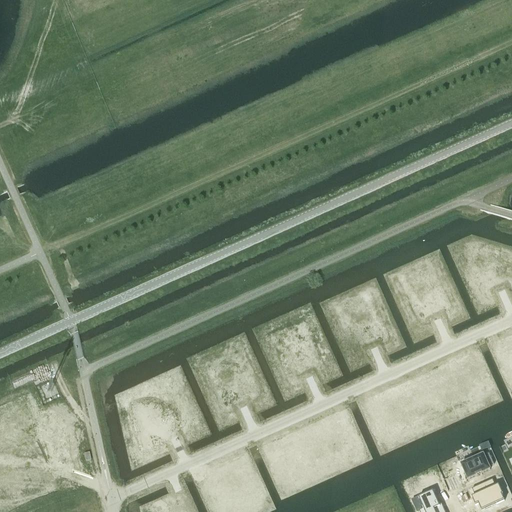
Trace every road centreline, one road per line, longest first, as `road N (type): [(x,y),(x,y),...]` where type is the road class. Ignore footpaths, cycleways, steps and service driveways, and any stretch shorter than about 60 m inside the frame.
road 1 (tertiary): [(0,353),(511,123)]
road 2 (track): [(511,41),(39,253)]
road 3 (residential): [(110,500),(511,320)]
